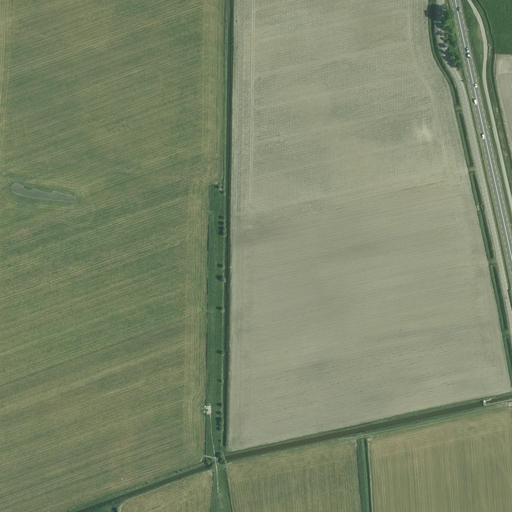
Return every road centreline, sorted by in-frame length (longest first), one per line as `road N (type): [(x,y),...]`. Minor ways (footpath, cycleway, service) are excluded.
road 1 (unclassified): [(511,326),(461,89),(443,51),(441,0)]
road 2 (primary): [(511,266),(454,0)]
road 3 (unclassified): [(511,210),(483,78),(483,33),(468,0)]
